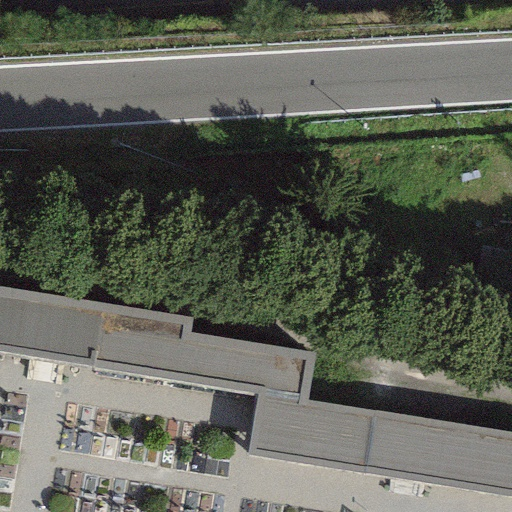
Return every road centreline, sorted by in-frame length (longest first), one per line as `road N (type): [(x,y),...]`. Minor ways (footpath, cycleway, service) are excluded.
road 1 (track): [(511,375),(0,280)]
road 2 (motorway): [(0,101),(511,72)]
